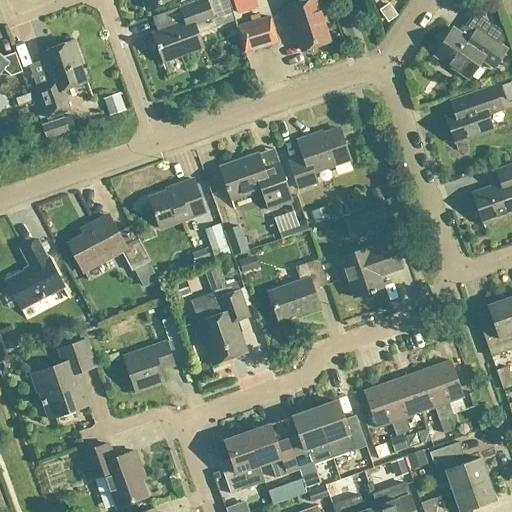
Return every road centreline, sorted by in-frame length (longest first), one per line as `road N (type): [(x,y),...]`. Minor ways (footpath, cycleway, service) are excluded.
road 1 (residential): [(182,423),(306,380),(331,351),(422,319),(451,268)]
road 2 (residential): [(154,146),(382,63)]
road 3 (residential): [(451,268),(382,63)]
road 4 (residential): [(0,201),(154,146)]
road 5 (residential): [(154,146),(103,0)]
